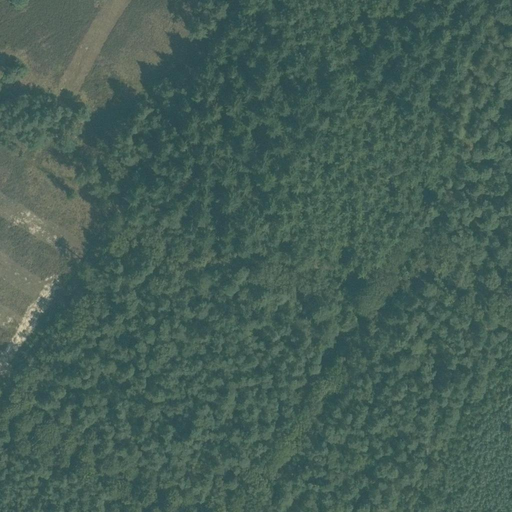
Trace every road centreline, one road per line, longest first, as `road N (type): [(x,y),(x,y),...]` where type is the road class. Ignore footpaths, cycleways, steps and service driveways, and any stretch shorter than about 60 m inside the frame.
road 1 (unclassified): [(202,511),(0,412)]
road 2 (track): [(381,272),(404,268),(511,331)]
